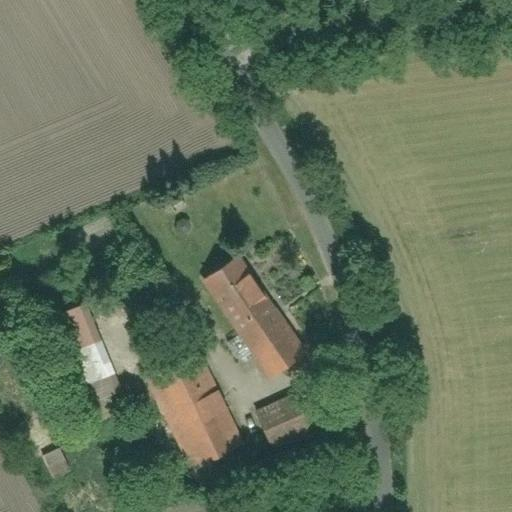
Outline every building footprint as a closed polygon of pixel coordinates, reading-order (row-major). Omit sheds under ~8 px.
[(244,257),(205,283),(271,384),(311,358),(244,257)] [(91,308),(58,321),(95,410),(128,397),(91,308)] [(207,351),(146,379),(191,474),(235,453),(252,445),(207,351)] [(299,398),(259,414),(273,449),(313,433),(299,398)] [(191,474),(200,495),(245,474),(235,453),(191,474)]
